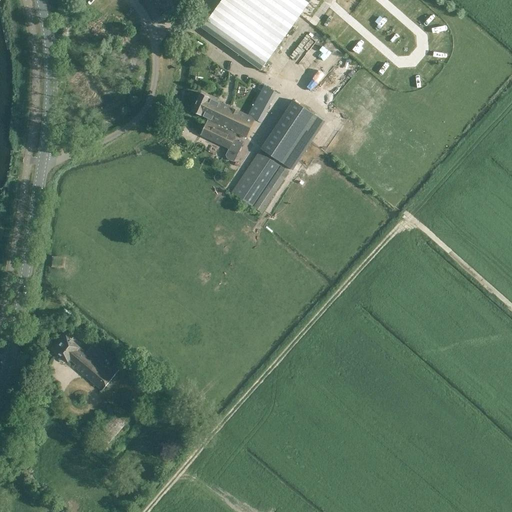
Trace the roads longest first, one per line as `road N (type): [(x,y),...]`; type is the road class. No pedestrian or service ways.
road 1 (track): [(511,305),(414,220),(398,228),(147,511)]
road 2 (unclassified): [(42,161),(118,133),(149,103),(154,35),(133,0)]
road 3 (secondary): [(0,386),(42,161)]
road 4 (secondary): [(42,161),(50,77),(40,0)]
